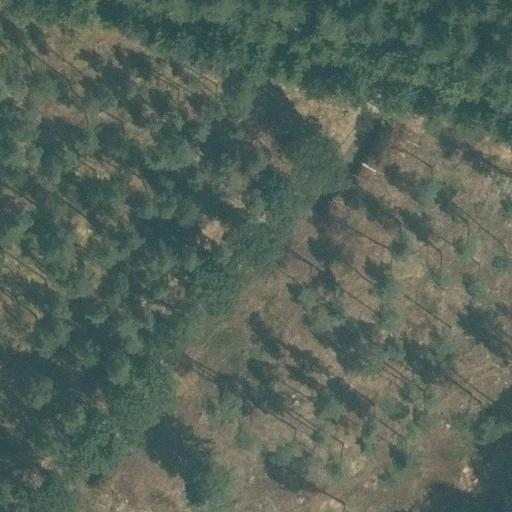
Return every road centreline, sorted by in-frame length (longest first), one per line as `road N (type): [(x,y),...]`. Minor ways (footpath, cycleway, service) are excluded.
road 1 (track): [(394,63),(27,511)]
road 2 (track): [(511,96),(166,0)]
